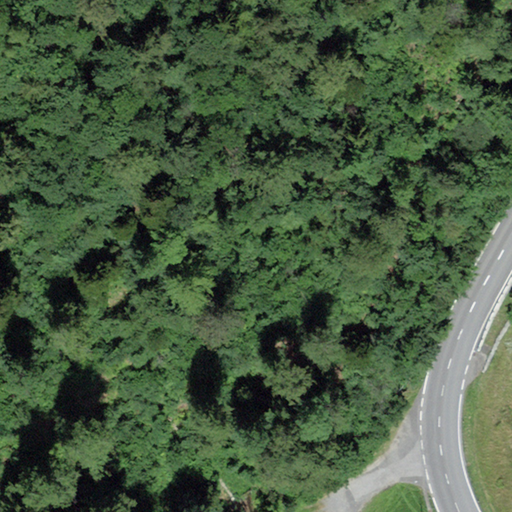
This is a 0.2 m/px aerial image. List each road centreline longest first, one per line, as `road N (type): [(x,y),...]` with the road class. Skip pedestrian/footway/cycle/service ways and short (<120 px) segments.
road 1 (primary): [(511,233),(471,308),(440,402),(441,462),(458,511)]
road 2 (track): [(344,511),(342,500),(439,445)]
